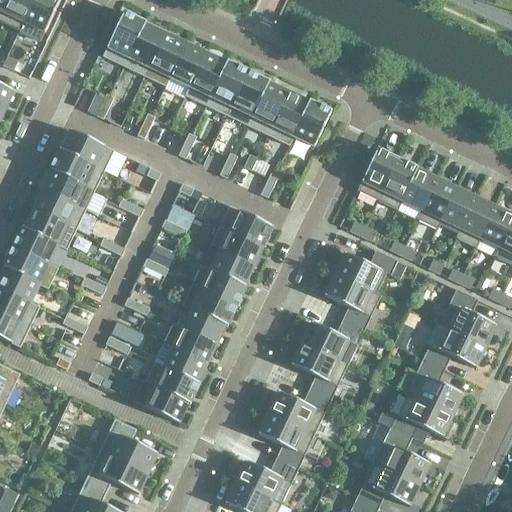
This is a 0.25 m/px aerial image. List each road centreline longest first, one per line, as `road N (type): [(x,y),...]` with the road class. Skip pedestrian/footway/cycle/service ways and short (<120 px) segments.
road 1 (residential): [(369,100),(172,511)]
road 2 (residential): [(369,100),(158,0)]
road 3 (residential): [(0,204),(97,0)]
road 4 (residential): [(511,168),(369,100)]
road 5 (residential): [(457,511),(511,398)]
